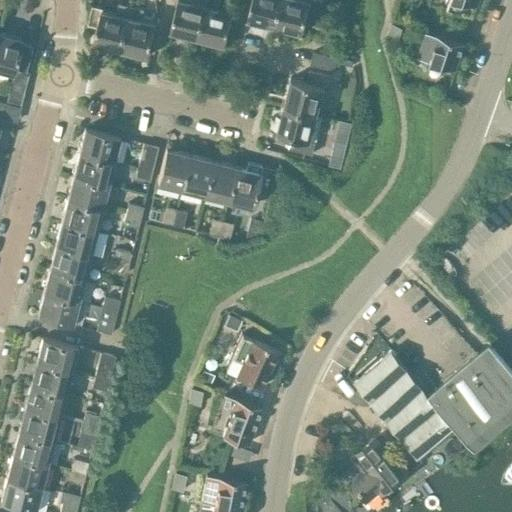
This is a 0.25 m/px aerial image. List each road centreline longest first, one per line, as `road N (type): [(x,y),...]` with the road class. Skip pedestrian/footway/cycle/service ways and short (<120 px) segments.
road 1 (residential): [(273,511),(288,425),(321,345),(452,187),(469,152)]
road 2 (residential): [(0,295),(57,72)]
road 3 (residential): [(217,116),(57,72)]
road 4 (unclassified): [(469,152),(511,26)]
